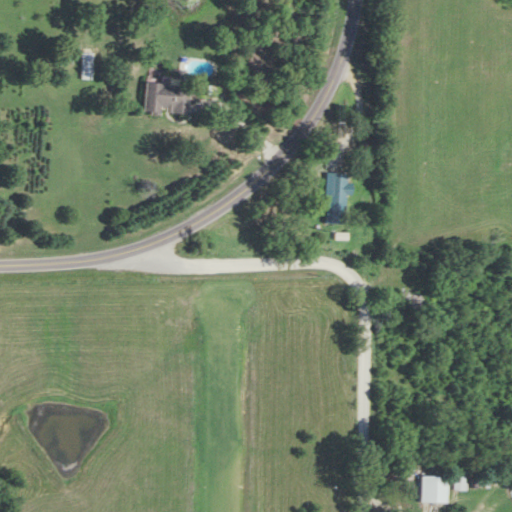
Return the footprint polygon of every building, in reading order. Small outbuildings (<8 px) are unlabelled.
[(90,79),(90,53),(78,53),(78,79),(90,79)] [(137,112),(181,115),(184,86),(140,82),(137,112)] [(337,223),(337,174),(323,174),(323,223),(337,223)] [(412,503),(439,503),(439,475),(412,475),(412,503)] [(458,489),(457,478),(449,478),(450,490),(458,489)]
